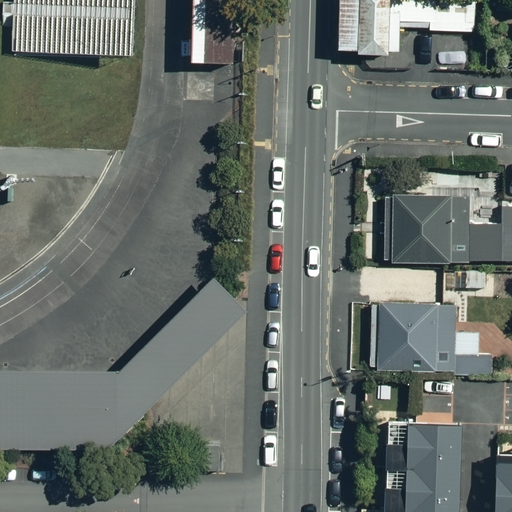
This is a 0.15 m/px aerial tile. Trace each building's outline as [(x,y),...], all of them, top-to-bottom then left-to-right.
[(241,0),(197,0),(195,64),(239,66),(241,0)] [(345,0),(344,53),(365,53),(366,0),(345,0)] [(481,41),(483,3),(434,1),(433,0),(366,0),(365,53),(395,53),(395,29),(425,30),(425,39),(481,41)] [(493,42),(471,42),(470,65),(492,66),(493,42)] [(471,192),(383,192),(383,258),(511,257),(511,215),(500,216),(500,227),(471,227),(471,192)] [(0,452),(112,453),(148,417),(185,380),(247,319),(250,316),(242,308),(236,301),(217,283),(154,347),(124,376),(0,375),(0,452)] [(451,304),(373,299),(369,366),(489,373),(491,347),(477,346),(478,329),(450,327),(451,304)] [(445,511),(447,431),(397,430),(396,453),(374,452),(373,511),(445,511)] [(222,474),(222,448),(199,448),(199,474),(222,474)] [(511,511),(511,470),(490,470),(488,511),(511,511)]
